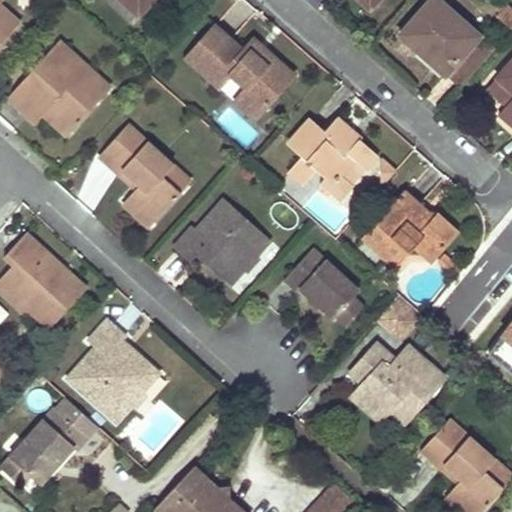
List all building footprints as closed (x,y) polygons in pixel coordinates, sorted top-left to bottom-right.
[(125,0),(139,12),(149,0),(125,0)] [(479,36),(457,16),(439,0),(430,0),(400,32),(445,75),(448,72),(462,86),(492,52),(478,37),(479,36)] [(499,13),(496,16),(504,22),(509,16),(511,12),(511,8),(502,0),(491,0),(488,3),(499,13)] [(0,46),(22,22),(0,3),(0,2),(0,46)] [(242,52),(213,27),(185,59),(219,89),(230,76),(246,89),(266,107),(293,76),(265,52),(262,55),(255,49),(258,45),(252,40),(242,52)] [(8,97),(36,123),(44,115),(49,109),(72,130),(106,93),(84,72),(89,67),(60,40),(8,97)] [(265,52),(258,45),(255,49),(262,55),(265,52)] [(511,61),(502,73),(511,82),(511,99),(509,103),(501,112),(511,123),(511,61)] [(106,93),(111,88),(89,67),(84,72),(106,93)] [(511,99),(511,82),(502,73),(491,86),(509,103),(511,99)] [(266,107),(246,89),(234,102),(254,120),(266,107)] [(44,115),(67,136),(72,130),(49,109),(44,115)] [(324,131),(317,125),(310,119),(289,143),(303,155),(290,169),(304,182),(316,169),(325,177),(320,183),(337,199),(376,156),(358,140),(354,145),(346,137),(350,132),(336,119),(324,131)] [(139,184),(133,191),(127,198),(152,220),(178,191),(163,177),(173,166),(125,124),(102,151),(139,184)] [(379,161),(382,186),(397,169),(383,157),(379,161)] [(178,191),(189,180),(173,166),(163,177),(178,191)] [(459,231),(448,221),(437,211),(429,220),(419,210),(422,207),(406,191),(376,222),(409,253),(414,247),(430,262),(459,231)] [(192,222),(173,244),(190,260),(196,254),(202,247),(208,252),(206,255),(207,263),(232,285),(245,270),(248,272),(261,257),(258,254),(271,239),(223,196),(196,225),(192,222)] [(123,203),(148,225),(152,220),(127,198),(123,203)] [(363,235),(395,266),(409,253),(376,222),(363,235)] [(0,256),(0,257),(8,265),(0,273),(0,286),(26,311),(46,330),(82,291),(21,233),(0,256)] [(314,245),(285,278),(298,290),(300,288),(332,318),(335,315),(346,325),(364,303),(354,294),(361,287),(314,245)] [(196,254),(207,263),(206,255),(208,252),(202,247),(196,254)] [(445,252),(438,260),(452,273),(459,265),(445,252)] [(0,296),(21,316),(26,311),(0,286),(0,296)] [(423,316),(400,295),(383,314),(407,335),(423,316)] [(94,347),(66,378),(115,424),(132,406),(128,403),(141,389),(144,393),(162,375),(139,354),(134,359),(120,345),(125,339),(128,336),(107,318),(88,341),(94,347)] [(511,323),(488,353),(511,371),(511,323)] [(376,338),(347,371),(359,382),(354,389),(384,415),(389,410),(403,422),(446,375),(432,362),(422,373),(398,352),(387,363),(382,358),(386,352),(386,350),(385,347),(382,344),(376,338)] [(139,354),(125,339),(120,345),(134,359),(139,354)] [(422,373),(432,362),(408,341),(398,352),(422,373)] [(135,410),(149,396),(144,393),(141,389),(128,403),(132,406),(135,410)] [(349,394),(379,421),(384,415),(354,389),(349,394)] [(9,456),(31,477),(41,487),(76,449),(80,451),(100,428),(65,398),(56,408),(54,406),(9,456)] [(496,452),(453,414),(427,443),(462,475),(451,487),(479,511),(506,483),(485,464),(496,452)] [(511,466),(496,452),(485,464),(506,483),(511,475),(511,466)] [(31,477),(9,456),(0,465),(23,486),(31,477)] [(245,511),(194,466),(157,506),(163,511),(245,511)] [(375,480),(389,493),(396,485),(382,472),(375,480)] [(372,483),(370,485),(385,498),(387,496),(372,483)] [(478,511),(479,511),(451,487),(447,492),(469,511),(478,511)] [(312,511),(342,511),(326,497),(312,511)]
